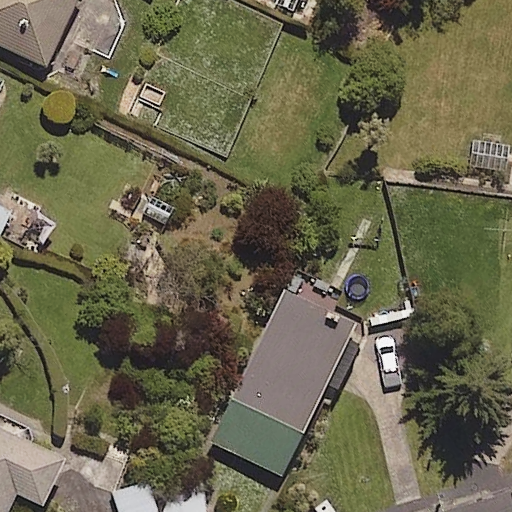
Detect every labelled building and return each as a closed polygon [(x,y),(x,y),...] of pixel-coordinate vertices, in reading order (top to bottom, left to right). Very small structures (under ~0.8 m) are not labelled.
[(0,0),(0,47),(51,72),(84,0),(0,0)] [(0,240),(2,241),(13,215),(0,209),(0,240)] [(288,482),(362,331),(290,296),(216,446),(288,482)] [(48,511),(72,465),(0,427),(0,511),(15,511),(22,499),(48,511)] [(175,511),(209,511),(205,480),(172,485),(175,511)] [(160,511),(152,485),(117,496),(121,511),(160,511)]
